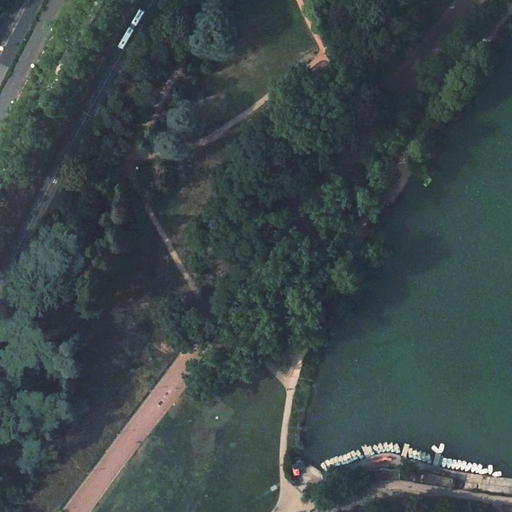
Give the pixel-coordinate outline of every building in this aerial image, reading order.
[(86,155),(82,162),(90,166),(94,159),(86,155)] [(84,188),(72,182),(60,205),(72,212),(84,188)] [(304,461),(294,466),(297,471),(307,466),(304,461)] [(377,470),(367,470),(368,481),(400,480),(400,469),(391,469),(390,469),(386,468),(382,468),(379,469),(377,470)] [(440,476),(418,471),(415,482),(451,488),(453,478),(440,476)]
